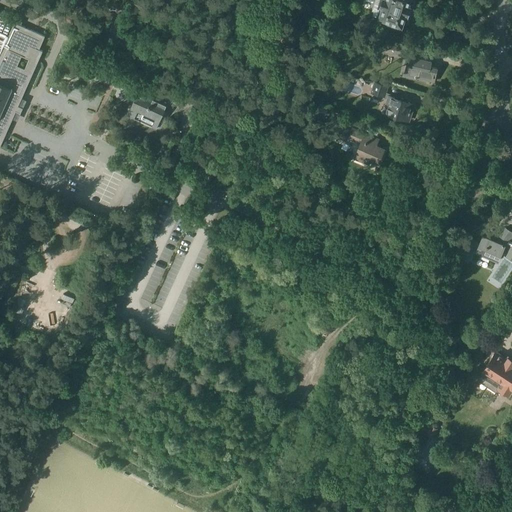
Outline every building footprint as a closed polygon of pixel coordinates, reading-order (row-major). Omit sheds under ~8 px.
[(375,0),(372,11),(374,11),(372,15),(379,17),(378,18),(387,21),(386,23),(399,27),(400,25),(402,26),(405,14),(407,15),(410,6),(408,5),(409,0),(375,0)] [(14,22),(15,19),(0,12),(0,146),(0,147),(1,146),(0,146),(0,145),(0,141),(4,132),(6,133),(16,110),(18,111),(21,113),(23,108),(20,107),(18,106),(28,83),(29,82),(26,82),(33,67),(34,65),(36,60),(38,56),(40,50),(42,51),(43,50),(39,48),(44,36),(44,35),(14,22)] [(407,47),(395,44),(393,54),(405,57),(407,47)] [(408,56),(404,72),(404,74),(434,81),(437,68),(430,66),(431,61),(408,56)] [(139,90),(143,80),(137,78),(133,88),(139,90)] [(387,101),(389,102),(386,113),(409,120),(414,104),(404,100),(405,99),(399,97),(399,99),(390,96),(391,94),(387,93),(388,87),(375,82),(371,93),(387,99),(387,101)] [(128,103),(132,104),(127,115),(142,121),(153,96),(139,90),(135,99),(131,97),(128,103)] [(156,128),(167,103),(153,96),(142,121),(156,128)] [(354,157),(369,163),(370,160),(378,164),(385,148),(373,143),(376,137),(352,128),(348,138),(359,143),(354,157)] [(466,235),(455,253),(467,260),(474,249),(477,250),(476,250),(497,259),(498,259),(504,246),(510,250),(506,255),(511,258),(511,234),(511,232),(506,228),(497,242),(483,236),(479,243),(466,235)] [(487,386),(496,391),(498,388),(508,395),(511,389),(511,359),(507,357),(506,359),(495,351),(483,369),(483,370),(480,376),(489,382),(487,386)] [(469,366),(475,370),(481,360),(475,356),(469,366)]
